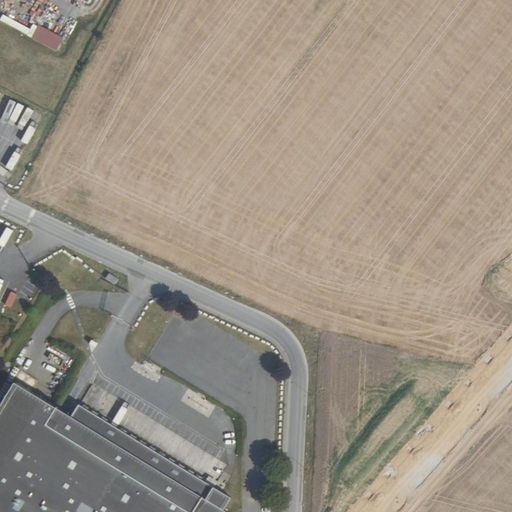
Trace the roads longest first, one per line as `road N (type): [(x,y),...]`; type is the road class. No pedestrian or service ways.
road 1 (unclassified): [(0,204),(292,347),(293,511)]
road 2 (unknown): [(367,511),(511,350)]
road 3 (unknown): [(136,302),(121,330),(117,364),(136,386),(228,436)]
road 4 (unknown): [(136,302),(74,301),(40,348)]
